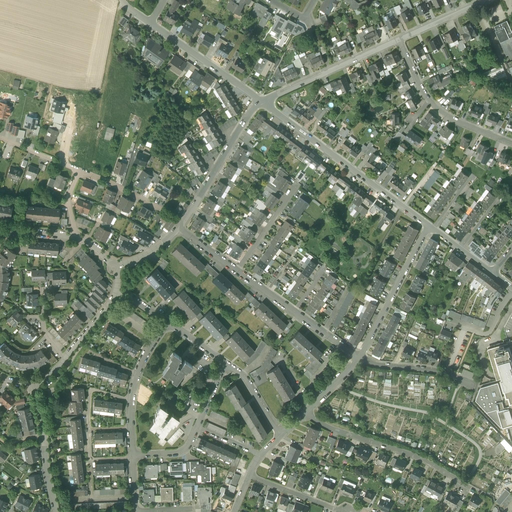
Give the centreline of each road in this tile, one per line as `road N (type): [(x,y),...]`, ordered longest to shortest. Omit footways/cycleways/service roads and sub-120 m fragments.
road 1 (residential): [(429,225),(258,99)]
road 2 (residential): [(465,484),(305,412)]
road 3 (residential): [(399,39),(432,105),(511,145)]
road 4 (residential): [(258,99),(399,39)]
road 5 (residential): [(258,99),(178,228)]
road 6 (residential): [(362,357),(429,225)]
road 7 (residential): [(258,99),(149,21)]
road 8 (residential): [(33,386),(56,511)]
